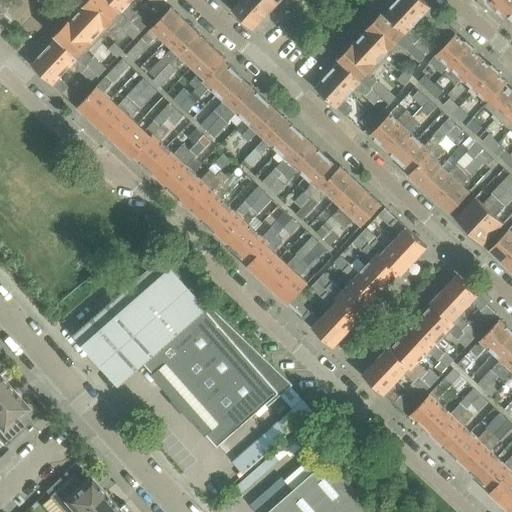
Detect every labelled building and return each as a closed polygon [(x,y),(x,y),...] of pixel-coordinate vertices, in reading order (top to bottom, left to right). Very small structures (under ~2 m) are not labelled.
[(142,31),(108,0),(88,0),(77,12),(98,32),(113,17),(122,25),(120,27),(134,40),(142,31)] [(128,6),(132,0),(108,0),(142,31),(148,25),(128,6)] [(167,4),(162,0),(150,0),(162,10),(167,4)] [(267,16),(249,0),(236,0),(239,2),(233,9),(254,29),(267,16)] [(279,2),(276,0),(249,0),(267,16),(279,2)] [(452,28),(422,0),(398,0),(397,2),(417,21),(424,14),(434,23),(433,24),(445,35),(452,28)] [(503,17),(506,14),(511,7),(511,0),(495,0),(489,6),(494,10),(495,9),(503,17)] [(433,49),(411,28),(417,21),(397,2),(383,16),(412,43),(426,56),(433,49)] [(165,41),(185,20),(171,7),(126,55),(132,61),(157,35),(165,41)] [(83,48),(98,32),(77,12),(55,36),(57,38),(97,75),(99,77),(107,69),(93,56),(92,57),(83,48)] [(412,43),(383,16),(381,14),(360,36),(382,57),(397,41),(406,50),(419,63),(426,56),(412,43)] [(155,78),(198,33),(185,20),(165,41),(172,48),(163,58),(149,72),(155,78)] [(184,75),(191,67),(212,46),(198,33),(155,78),(153,81),(160,87),(177,68),(184,75)] [(429,62),(442,74),(443,73),(470,45),(466,41),(465,43),(455,34),(429,62)] [(367,73),(382,57),(360,36),(338,59),(341,61),(370,88),(388,106),(395,99),(376,82),(367,73)] [(97,75),(57,38),(45,51),(66,71),(73,64),(81,72),(81,73),(91,82),(97,75)] [(124,51),(115,43),(112,46),(121,54),(124,51)] [(462,79),(481,58),(473,50),(474,49),(470,45),(443,73),(456,85),(462,79)] [(121,54),(112,46),(109,49),(118,58),(121,54)] [(180,106),(222,60),(223,60),(225,58),(212,46),(191,67),(198,74),(173,100),(180,106)] [(59,78),(66,71),(45,51),(32,64),(63,93),(77,107),(85,99),(70,85),(69,87),(59,78)] [(471,94),(495,69),(491,65),(490,66),(481,58),(462,79),(471,87),(467,90),(471,94)] [(104,92),(113,82),(113,83),(129,65),(122,59),(85,99),(77,107),(91,120),(111,98),(104,92)] [(236,73),(223,60),(222,60),(180,106),(186,112),(209,87),(216,94),(236,73)] [(370,88),(341,61),(328,74),(350,94),(356,87),(382,112),(388,106),(370,88)] [(413,75),(405,69),(401,75),(409,80),(413,75)] [(481,109),(485,105),(505,85),(507,82),(498,74),(499,73),(495,69),(471,94),(468,97),(481,109)] [(207,131),(249,85),(236,73),(216,94),(223,101),(214,110),(200,124),(207,131)] [(343,102),(350,94),(328,74),(315,88),(346,117),(347,117),(352,111),(343,102)] [(434,83),(424,74),(418,81),(427,90),(434,83)] [(409,80),(401,75),(397,80),(405,86),(409,80)] [(104,132),(149,84),(143,78),(118,105),(111,98),(91,120),(104,132)] [(443,91),(434,83),(427,90),(436,98),(443,91)] [(131,117),(139,107),(141,108),(157,91),(149,84),(104,132),(118,145),(138,123),(131,117)] [(243,119),(263,98),(249,85),(207,131),(215,138),(229,123),(227,122),(236,112),(243,119)] [(494,120),(511,102),(511,91),(505,85),(485,105),(494,113),(491,116),(494,120)] [(412,98),(423,107),(430,100),(420,90),(412,98)] [(459,106),(449,97),(443,104),(452,113),(459,106)] [(260,135),(280,114),(263,98),(243,119),(250,126),(241,135),(232,144),(240,151),(257,132),(260,135)] [(428,116),(437,107),(430,100),(423,107),(421,109),(428,116)] [(510,129),(511,127),(511,102),(494,120),(498,123),(501,120),(510,129)] [(133,155),(160,127),(162,125),(168,119),(176,109),(169,103),(154,120),(154,121),(145,130),(138,123),(118,145),(132,158),(134,156),(133,155)] [(462,124),(471,114),(461,106),(453,115),(462,124)] [(175,126),(184,116),(176,109),(168,119),(175,126)] [(367,128),(376,118),(369,112),(360,121),(367,128)] [(384,148),(413,118),(406,112),(398,121),(390,114),(370,136),(384,148)] [(278,152),(298,131),(280,114),(260,135),(264,139),(255,148),(255,149),(245,160),(251,166),(262,155),(261,154),(270,145),(278,152)] [(417,140),(410,133),(419,124),(413,118),(384,148),(397,161),(417,140)] [(447,134),(456,125),(449,118),(440,127),(447,134)] [(482,128),(472,118),(466,125),(476,134),(482,128)] [(167,147),(160,140),(169,131),(162,125),(160,127),(133,155),(134,156),(147,168),(167,147)] [(436,161),(444,151),(463,131),(456,125),(447,134),(439,143),(437,145),(410,174),(408,176),(422,189),(442,167),(436,161)] [(160,181),(198,141),(204,135),(197,129),(174,154),(167,147),(147,168),(160,181)] [(282,174),(311,143),(298,131),(278,152),(285,159),(276,168),(275,167),(262,182),(269,189),(278,179),(282,174)] [(497,142),(488,133),(482,140),(491,148),(497,142)] [(186,166),(195,156),(197,157),(206,148),(205,147),(210,141),(204,135),(198,141),(160,181),(174,193),(194,172),(186,166)] [(410,174),(437,145),(439,143),(434,137),(425,147),(417,140),(397,161),(410,174)] [(510,154),(497,142),(491,148),(504,161),(510,154)] [(305,177),(325,156),(311,143),(282,174),(289,180),(298,170),(305,177)] [(435,201),(465,171),(484,150),(477,144),(449,174),(442,167),(422,189),(435,201)] [(449,214),(469,193),(462,186),(490,156),(484,150),(465,171),(435,201),(449,214)] [(191,209),(220,179),(216,175),(230,160),(223,153),(209,169),(210,170),(201,179),(194,172),(174,193),(191,209)] [(301,208),(307,201),(311,197),(338,168),(325,156),(305,177),(312,184),(304,193),(303,192),(294,202),(301,208)] [(333,200),(353,178),(340,166),(338,168),(311,197),(317,203),(326,193),(333,200)] [(228,205),(221,198),(230,189),(231,190),(240,179),(233,173),(224,183),(220,179),(191,209),(209,226),(228,205)] [(469,233),(508,190),(511,186),(511,178),(509,175),(501,184),(483,205),(476,198),(455,220),(469,233)] [(338,222),(367,191),(353,178),(333,200),(340,207),(331,216),(338,222)] [(276,196),(285,186),(278,179),(269,189),(276,196)] [(222,239),(265,193),(259,186),(236,212),(228,205),(209,226),(222,239)] [(503,224),(496,217),(511,200),(511,186),(508,190),(469,233),(483,246),(503,224)] [(360,226),(381,204),(367,191),(338,222),(332,229),(338,235),(353,219),(360,226)] [(248,224),(257,214),(271,199),(265,193),(222,239),(235,251),(255,230),(248,224)] [(303,221),(314,209),(307,201),(301,208),(296,213),(303,221)] [(426,247),(395,218),(385,208),(378,216),(388,225),(389,224),(399,233),(392,240),(413,260),(426,247)] [(249,263),(276,235),(292,217),(285,212),(262,237),(255,230),(235,251),(249,263)] [(273,250),(282,240),(284,242),(300,225),(292,217),(276,235),(249,263),(247,266),(260,278),(280,257),(273,250)] [(323,239),(332,229),(325,222),(316,232),(323,239)] [(392,240),(385,247),(376,238),(377,238),(367,228),(360,235),(370,245),(398,272),(401,274),(413,260),(392,240)] [(329,245),(338,235),(332,229),(323,239),(329,245)] [(489,251),(503,264),(511,254),(511,232),(509,230),(489,251)] [(398,272),(370,245),(360,235),(353,242),(362,250),(372,259),(365,265),(386,285),(398,272)] [(274,291),(319,243),(312,236),(287,264),(280,257),(260,278),(274,291)] [(300,276),(309,266),(326,249),(319,243),(274,291),(288,304),(294,297),(307,283),(300,276)] [(511,272),(511,254),(503,264),(511,272)] [(386,285),(365,265),(358,258),(351,266),(340,256),(334,263),(352,280),(347,286),(367,305),(386,285)] [(293,384),(191,287),(189,290),(162,260),(76,335),(118,383),(142,362),(217,447),(254,414),(253,412),(264,403),(267,407),(293,384)] [(367,305),(347,286),(341,291),(331,282),(333,281),(324,273),(317,281),(327,291),(357,317),(367,305)] [(497,313),(457,274),(444,288),(466,309),(473,301),(482,310),(481,311),(491,320),(497,313)] [(357,317),(327,291),(317,281),(311,287),(331,305),(324,313),(346,333),(359,319),(357,317)] [(459,316),(466,309),(444,288),(431,301),(434,304),(463,331),(473,340),(479,333),(469,323),(468,324),(459,316)] [(346,333),(324,313),(317,320),(308,311),(308,310),(294,297),(288,304),(333,347),(346,333)] [(463,331),(434,304),(421,317),(443,337),(450,330),(459,339),(457,340),(466,348),(473,340),(463,331)] [(454,361),(436,345),(443,337),(421,317),(403,336),(425,357),(430,351),(448,368),(454,361)] [(495,353),(511,334),(511,329),(501,319),(458,366),(464,371),(488,346),(495,353)] [(511,334),(495,353),(502,360),(478,385),(485,391),(499,376),(511,362),(511,334)] [(419,363),(425,357),(403,336),(391,348),(420,375),(431,386),(439,377),(430,368),(428,371),(419,363)] [(420,375),(391,348),(389,346),(376,359),(399,380),(405,373),(414,381),(412,383),(423,394),(431,386),(420,375)] [(392,387),(399,380),(376,359),(363,374),(403,412),(410,404),(392,387)] [(511,362),(499,376),(485,391),(492,397),(501,388),(506,382),(511,375),(511,362)] [(438,399),(447,390),(460,375),(454,369),(422,403),(410,415),(425,428),(445,406),(438,399)] [(0,405),(15,392),(0,375),(0,374),(0,405)] [(438,441),(468,409),(481,395),(473,388),(460,402),(461,403),(453,413),(445,406),(425,428),(438,441)] [(29,423),(22,414),(29,407),(15,392),(0,405),(0,441),(5,447),(29,423)] [(465,425),(474,415),(487,401),(481,395),(468,409),(438,441),(451,453),(472,431),(465,425)] [(465,466),(494,434),(508,420),(500,413),(487,427),(488,428),(479,438),(472,431),(451,453),(465,466)] [(492,450),(501,440),(511,428),(511,423),(508,420),(494,434),(465,466),(479,479),(499,457),(492,450)] [(491,490),(511,469),(511,457),(506,464),(499,457),(479,479),(491,490)] [(375,511),(328,459),(268,511),(375,511)] [(511,469),(491,490),(489,492),(504,506),(511,496),(511,469)] [(62,511),(82,511),(105,493),(89,476),(82,482),(73,472),(49,496),(62,511)] [(115,511),(119,509),(118,508),(105,493),(82,511),(115,511)] [(132,511),(124,502),(118,508),(119,509),(115,511),(132,511)]
